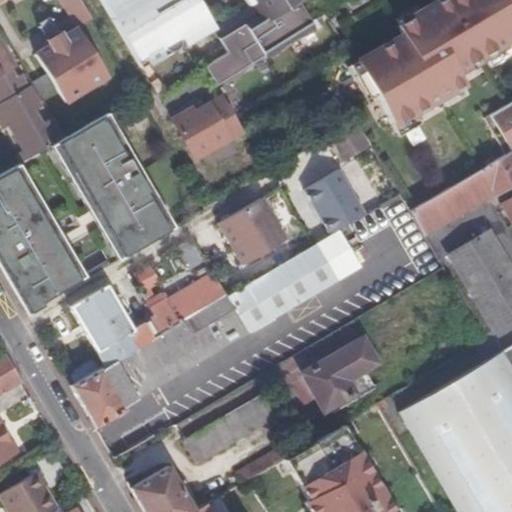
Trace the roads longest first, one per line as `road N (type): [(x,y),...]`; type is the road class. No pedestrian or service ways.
road 1 (unknown): [(265,170),(19,308)]
road 2 (residential): [(0,304),(119,511)]
